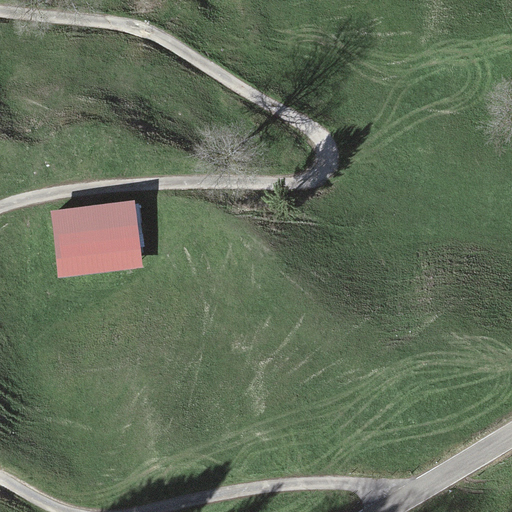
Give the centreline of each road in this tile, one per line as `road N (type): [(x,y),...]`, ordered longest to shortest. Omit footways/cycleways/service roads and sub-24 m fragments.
road 1 (track): [(0,9),(146,28),(300,118),(328,141),(332,155),(327,175),(307,183),(120,183),(0,206)]
road 2 (track): [(148,511),(303,484),(412,495)]
road 3 (tertiary): [(382,511),(511,434)]
